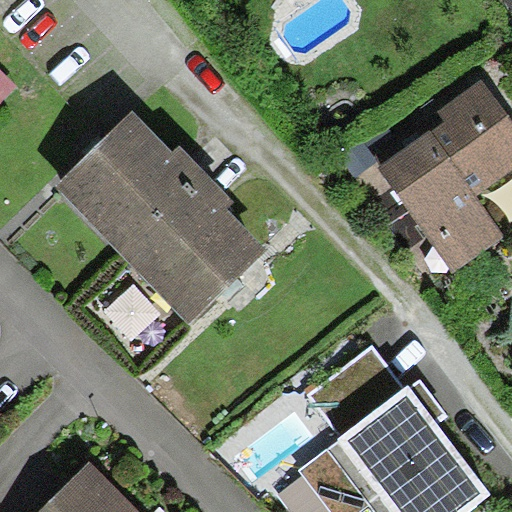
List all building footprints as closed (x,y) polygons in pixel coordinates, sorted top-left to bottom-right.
[(441,129),(382,169),(455,275),(503,242),(475,200),(511,174),(511,129),(483,87),(441,116),(447,125),(441,129)] [(102,152),(59,194),(189,328),(261,259),(225,222),(233,214),(180,159),(173,166),(131,124),(102,152)] [(510,230),(511,228),(511,183),(489,200),(510,230)] [(360,511),(370,505),(374,511),(473,511),(488,501),(426,418),(374,349),(311,395),(349,445),(307,476),(334,511),(360,511)] [(66,496),(49,511),(127,511),(89,473),(66,496)]
